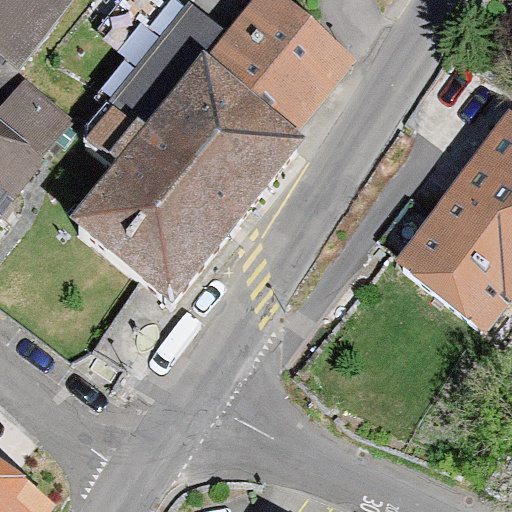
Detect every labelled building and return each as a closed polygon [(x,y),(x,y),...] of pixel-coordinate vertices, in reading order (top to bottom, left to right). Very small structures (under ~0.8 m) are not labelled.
[(78,0),(0,0),(0,59),(22,76),(78,0)] [(169,311),(298,153),(288,145),(351,68),(267,0),(260,0),(226,42),(188,11),(76,148),(114,179),(71,231),(169,311)] [(0,115),(0,229),(44,174),(39,169),(73,131),(25,88),(0,115)] [(511,123),(510,122),(393,274),(485,345),(509,315),(511,317),(511,123)] [(39,511),(0,485),(0,511),(39,511)]
